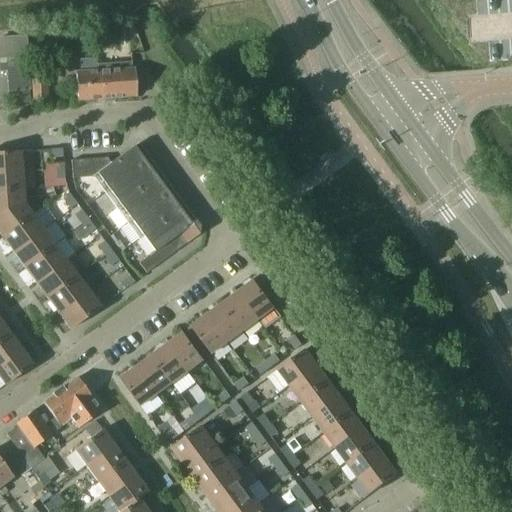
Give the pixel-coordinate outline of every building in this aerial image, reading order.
[(106,29),(94,30),(95,48),(107,47),(106,29)] [(26,37),(0,38),(0,73),(6,73),(9,104),(30,102),(29,92),(31,92),(29,71),(28,71),(27,57),(28,57),(26,37)] [(77,102),(102,100),(101,85),(96,86),(95,66),(95,65),(95,60),(79,61),(80,73),(75,74),(77,102)] [(101,85),(102,100),(136,98),(134,70),(121,71),(121,64),(95,65),(95,66),(96,86),(101,85)] [(31,74),(32,105),(49,104),(47,73),(31,74)] [(109,191),(146,164),(133,147),(110,164),(106,159),(71,161),(72,179),(92,178),(93,179),(97,176),(109,191)] [(62,157),(62,149),(50,150),(50,158),(62,157)] [(19,153),(0,153),(0,174),(21,173),(19,153)] [(109,191),(121,208),(158,181),(146,164),(109,191)] [(64,180),(63,168),(55,169),(56,181),(64,180)] [(21,173),(0,174),(0,192),(22,191),(34,190),(33,172),(21,173)] [(170,197),(158,181),(121,208),(133,225),(170,197)] [(22,191),(0,192),(0,213),(23,205),(22,191)] [(76,205),(69,195),(63,200),(70,210),(76,205)] [(182,214),(170,197),(133,225),(145,241),(182,214)] [(23,205),(0,213),(0,236),(1,237),(31,215),(23,205)] [(31,215),(1,237),(12,253),(42,231),(41,229),(54,220),(45,207),(32,217),(31,215)] [(84,228),(90,224),(81,211),(74,215),(84,228)] [(195,231),(182,214),(145,241),(153,252),(149,255),(149,256),(138,264),(146,274),(182,247),(179,243),(195,231)] [(95,230),(90,224),(84,228),(88,235),(95,230)] [(42,231),(12,253),(24,268),(54,246),(44,233),(42,231)] [(54,246),(24,268),(35,284),(65,262),(75,254),(63,239),(54,246)] [(105,258),(112,253),(104,242),(97,247),(105,258)] [(118,261),(112,253),(105,258),(111,266),(118,261)] [(65,262),(35,284),(46,299),(76,277),(65,262)] [(134,283),(129,276),(119,284),(124,290),(134,283)] [(76,277),(46,299),(58,314),(88,292),(76,277)] [(254,281),(238,293),(258,320),(274,309),(254,281)] [(88,292),(58,314),(70,330),(99,308),(88,292)] [(238,293),(223,305),(243,332),(258,320),(238,293)] [(223,305),(207,316),(227,343),(243,332),(223,305)] [(227,343),(207,316),(191,328),(212,355),(227,343)] [(0,340),(8,335),(0,323),(0,340)] [(183,334),(167,345),(188,373),(203,361),(183,334)] [(0,364),(20,350),(8,335),(0,340),(0,364)] [(297,339),(287,347),(292,353),(302,346),(297,339)] [(172,384),(188,373),(167,345),(152,357),(172,384)] [(20,350),(0,364),(0,380),(4,386),(31,366),(20,350)] [(278,371),(290,387),(317,366),(305,351),(278,371)] [(265,362),(270,369),(280,362),(275,355),(265,362)] [(157,396),(172,384),(152,357),(136,368),(157,396)] [(260,376),(270,369),(265,362),(256,370),(260,376)] [(317,366),(290,387),(301,402),(328,382),(317,366)] [(157,396),(136,368),(121,380),(141,407),(157,396)] [(244,378),(234,386),(239,392),(249,385),(244,378)] [(17,427),(6,435),(19,453),(31,469),(43,461),(33,448),(57,429),(70,420),(77,429),(101,412),(76,379),(42,404),(56,422),(50,426),(49,425),(45,428),(32,411),(15,424),(17,427)] [(328,382),(301,402),(312,418),(340,397),(328,382)] [(231,398),(226,392),(216,399),(221,405),(231,398)] [(247,393),(241,398),(248,408),(254,403),(247,393)] [(324,433),(351,413),(340,397),(312,418),(324,433)] [(243,412),(236,402),(229,406),(234,413),(237,416),(243,412)] [(229,406),(221,413),(226,419),(234,413),(229,406)] [(195,415),(199,421),(209,414),(204,408),(195,415)] [(191,409),(182,416),(186,421),(195,415),(191,409)] [(335,448),(363,428),(351,413),(324,433),(335,448)] [(189,429),(199,421),(195,415),(186,421),(185,422),(189,429)] [(257,420),(264,430),(270,425),(263,415),(257,420)] [(173,417),(157,429),(163,438),(173,430),(178,437),(184,432),(173,417)] [(95,422),(84,430),(90,437),(101,429),(95,422)] [(253,438),(259,433),(252,423),(245,428),(253,438)] [(270,425),(264,430),(271,439),(277,434),(270,425)] [(172,449),(183,465),(213,443),(201,427),(172,449)] [(347,464),(374,444),(363,428),(335,448),(347,464)] [(178,437),(173,430),(163,438),(168,444),(178,437)] [(73,451),(85,467),(112,446),(101,431),(73,451)] [(266,443),(259,433),(253,438),(260,448),(266,443)] [(195,481),(225,458),(213,443),(183,465),(195,481)] [(358,479),(385,459),(374,444),(347,464),(358,479)] [(96,482),(124,462),(112,446),(85,467),(96,482)] [(280,451),(287,460),(293,456),(286,446),(280,451)] [(9,460),(21,477),(31,469),(19,453),(9,460)] [(275,469),(282,464),(275,454),(268,459),(275,469)] [(293,456),(287,460),(294,470),(300,465),(293,456)] [(206,496),(236,474),(225,458),(195,481),(206,496)] [(385,459),(358,479),(370,495),(397,475),(385,459)] [(0,495),(1,496),(7,492),(2,486),(12,478),(0,461),(0,495)] [(108,497),(135,477),(124,462),(96,482),(108,497)] [(289,474),(282,464),(275,469),(282,478),(289,474)] [(43,472),(37,477),(44,487),(51,482),(43,472)] [(218,511),(248,489),(236,474),(206,496),(218,511)] [(119,511),(137,499),(138,500),(147,493),(135,477),(108,497),(118,511),(119,511)] [(302,482),(309,491),(316,487),(309,477),(302,482)] [(328,483),(321,488),(327,496),(334,491),(328,483)] [(298,500),(305,495),(297,485),(291,490),(298,500)] [(316,487),(309,491),(317,501),(323,496),(316,487)] [(218,511),(249,511),(259,505),(248,489),(218,511)] [(312,505),(305,495),(298,500),(305,509),(312,505)] [(137,499),(119,511),(146,511),(138,500),(137,499)] [(43,507),(47,511),(55,511),(57,511),(50,502),(43,507)]
